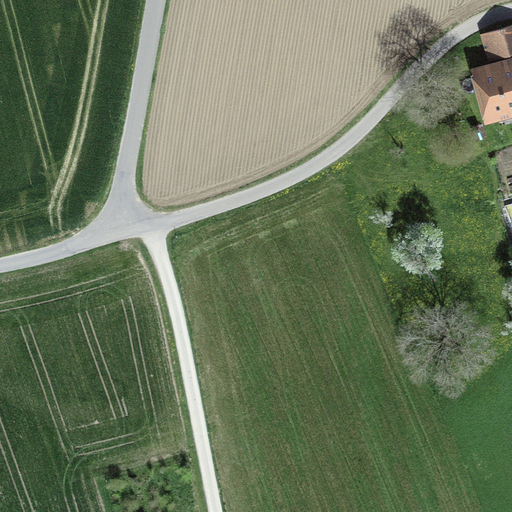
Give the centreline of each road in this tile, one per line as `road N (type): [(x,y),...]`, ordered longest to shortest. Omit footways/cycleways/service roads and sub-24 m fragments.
road 1 (unclassified): [(117,233),(209,209),(305,171),(339,149),(442,46),(480,20),(511,11)]
road 2 (track): [(148,225),(215,511)]
road 3 (unclassified): [(155,0),(117,233)]
road 4 (unclassified): [(117,233),(0,264)]
